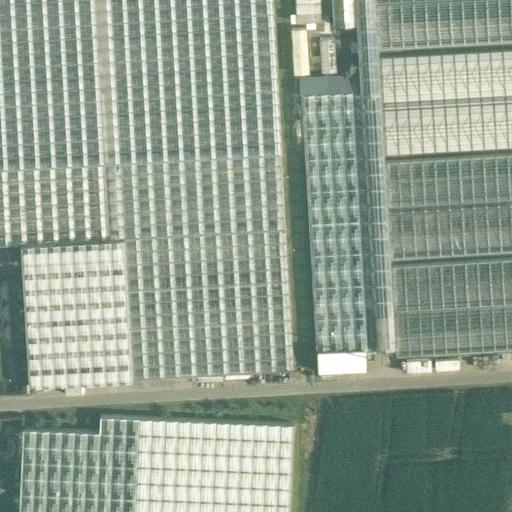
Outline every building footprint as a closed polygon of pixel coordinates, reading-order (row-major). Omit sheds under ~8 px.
[(0,0),(0,88),(276,72),(271,0),(0,0)] [(306,0),(292,18),(301,26),(316,7),(306,0)] [(355,0),(357,22),(356,22),(360,90),(301,93),(316,350),(318,350),(364,348),(371,347),(395,346),(390,265),(390,259),(387,213),(387,207),(384,161),(384,154),(381,108),(381,102),(378,56),(378,49),(375,3),(374,0),(355,0)] [(355,0),(332,0),(333,24),(356,22),(357,22),(355,0)] [(511,0),(436,0),(375,3),(378,49),(511,41),(511,0)] [(511,48),(378,56),(381,102),(511,94),(511,48)] [(276,72),(0,88),(0,244),(21,243),(29,384),(293,368),(276,72)] [(511,100),(381,108),(384,154),(511,147),(511,100)] [(511,153),(384,161),(387,207),(511,199),(511,153)] [(511,205),(387,213),(390,259),(511,251),(511,205)] [(511,258),(390,265),(395,346),(396,357),(511,350),(511,258)] [(365,371),(364,348),(318,350),(319,373),(365,371)] [(22,427),(18,511),(289,511),(293,422),(100,414),(99,430),(22,427)]
